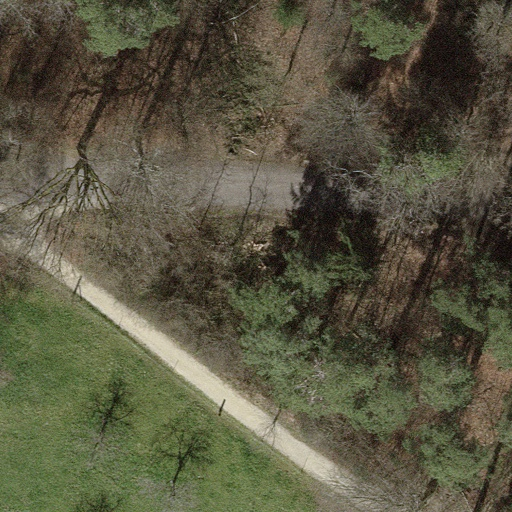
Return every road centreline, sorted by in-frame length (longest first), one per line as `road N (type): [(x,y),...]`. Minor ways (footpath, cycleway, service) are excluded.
road 1 (unclassified): [(0,170),(511,188)]
road 2 (track): [(0,220),(386,511)]
